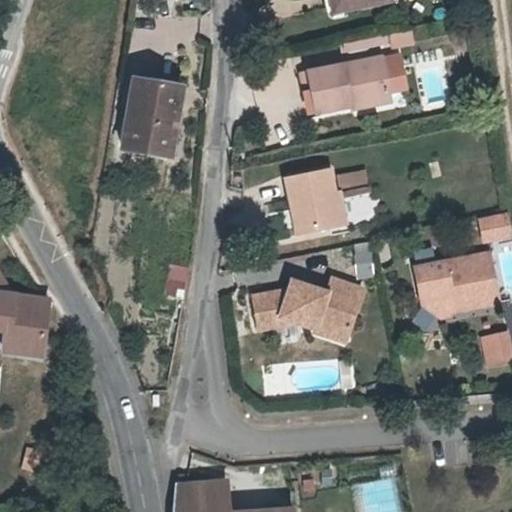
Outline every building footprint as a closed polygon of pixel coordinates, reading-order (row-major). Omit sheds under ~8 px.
[(323,0),(325,10),(378,0),(323,0)] [(416,29),(393,33),(396,48),(419,43),(416,29)] [(390,34),(368,39),(369,50),(392,45),(390,34)] [(311,113),(352,104),(351,101),(390,91),(384,56),(303,72),(311,113)] [(136,73),(124,143),(173,151),(184,82),(136,73)] [(351,101),(352,104),(353,109),(392,101),(390,91),(351,101)] [(336,169),(290,178),(302,233),(347,224),(336,169)] [(511,227),(510,215),(478,221),(483,246),(511,240),(511,227)] [(420,265),(427,301),(443,312),(504,299),(493,250),(420,265)] [(183,297),(189,267),(169,263),(163,293),(183,297)] [(259,295),(264,328),(282,325),(281,317),(286,316),(302,321),(320,327),(321,327),(324,318),(355,328),(368,288),(337,278),(332,291),(297,280),(294,289),(259,295)] [(0,319),(8,321),(6,339),(46,346),(51,292),(8,285),(0,284),(0,319)] [(286,316),(281,317),(282,325),(302,321),(286,316)] [(320,330),(351,340),(355,328),(324,318),(321,327),(320,327),(320,330)] [(511,346),(510,333),(480,339),(486,369),(511,363),(511,346)] [(173,511),(297,511),(297,508),(256,509),(229,510),(209,511),(208,478),(179,478),(174,511),(173,511)] [(227,478),(208,478),(209,511),(229,510),(227,478)]
